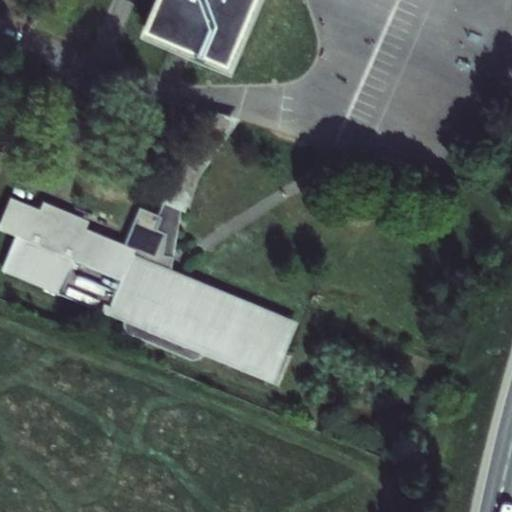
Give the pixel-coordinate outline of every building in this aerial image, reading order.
[(262,0),(167,0),(157,26),(238,59),(262,0)] [(211,106),(168,211),(173,213),(167,225),(177,229),(174,251),(185,253),(192,204),(205,171),(243,114),(211,106)] [(28,234),(14,268),(136,317),(135,324),(140,330),(201,355),(209,355),(215,349),(290,379),(301,350),(297,349),(291,346),(302,319),(182,271),(185,253),(174,251),(177,229),(167,225),(173,213),(168,211),(150,204),(135,242),(96,226),(50,207),(21,196),(9,226),(28,234)] [(54,200),(50,207),(96,226),(100,218),(54,200)] [(310,316),(183,266),(182,271),(302,319),(291,346),(297,349),(310,316)]
